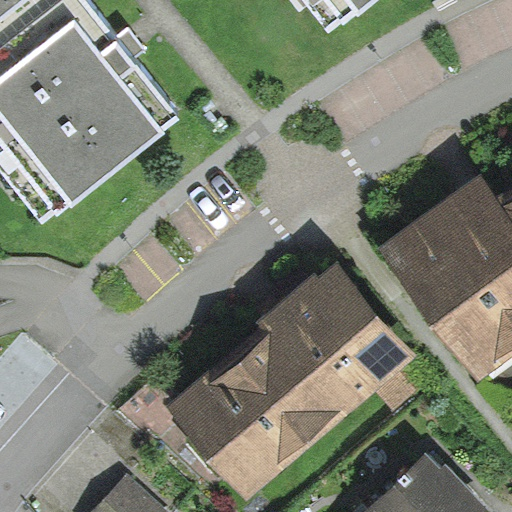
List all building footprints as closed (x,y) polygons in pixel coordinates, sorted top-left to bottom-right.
[(184,113),(92,0),(58,0),(0,46),(0,155),(52,220),(184,113)] [(0,0),(0,46),(58,0),(0,0)] [(360,0),(315,0),(333,22),(360,0)] [(511,222),(496,197),(484,177),(380,254),(475,382),(511,353),(511,222)] [(511,187),(496,197),(511,222),(511,187)] [(413,356),(334,261),(168,399),(247,493),(413,356)] [(426,453),(360,511),(487,511),(451,474),(444,466),(441,469),(426,453)] [(169,511),(125,472),(89,511),(169,511)]
